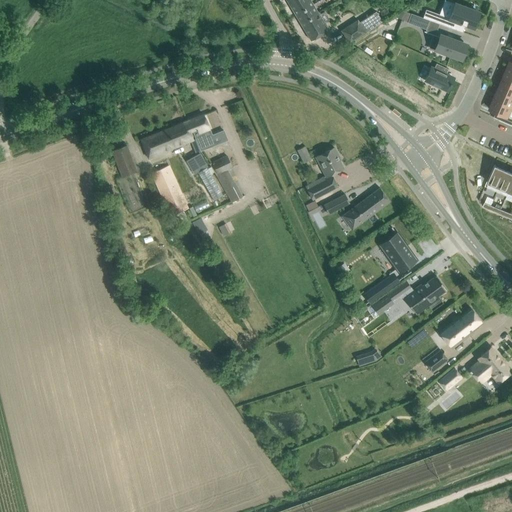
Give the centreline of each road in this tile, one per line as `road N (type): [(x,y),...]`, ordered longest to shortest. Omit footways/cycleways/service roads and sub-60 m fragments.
road 1 (tertiary): [(2,135),(210,68)]
road 2 (tertiary): [(423,153),(331,77),(281,64)]
road 3 (tertiary): [(281,64),(356,105),(409,166)]
road 4 (residential): [(506,0),(460,115)]
